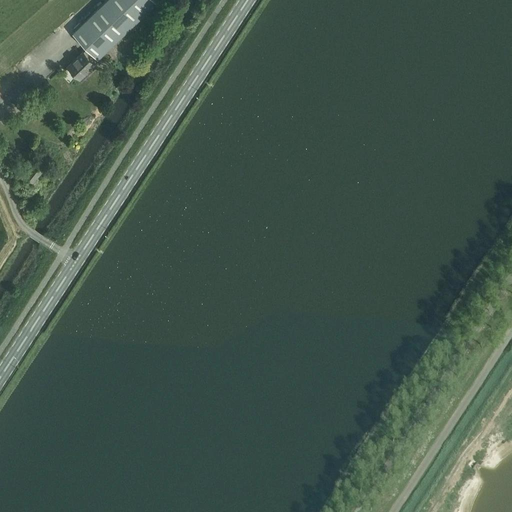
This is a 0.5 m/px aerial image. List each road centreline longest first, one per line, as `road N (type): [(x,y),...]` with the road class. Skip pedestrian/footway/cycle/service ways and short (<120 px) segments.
road 1 (primary): [(75,264),(248,0)]
road 2 (unclassified): [(397,511),(511,336)]
road 3 (primary): [(0,380),(75,264)]
